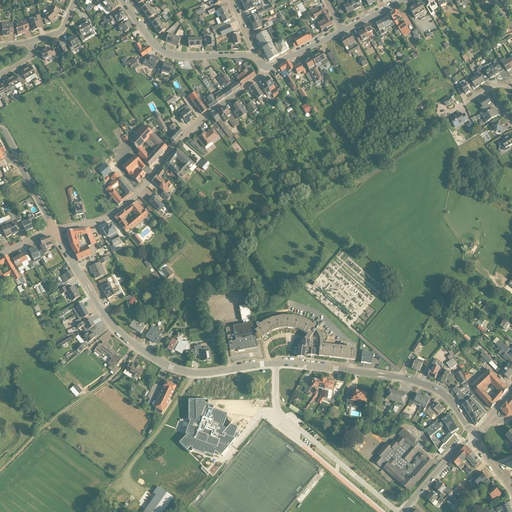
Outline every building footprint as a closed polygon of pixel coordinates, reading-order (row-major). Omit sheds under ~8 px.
[(104,8),(105,9),(111,3),(107,0),(103,0),(102,1),(101,0),(98,0),(94,5),(97,7),(101,11),(103,10),(104,8)] [(339,0),(336,0),(340,7),(343,5),(348,14),(354,11),(351,4),(349,1),(342,4),(339,0)] [(350,0),(349,1),(351,4),(354,11),(361,7),(356,0),(350,0)] [(429,6),(427,8),(431,16),(435,14),(431,8),(437,6),(435,2),(434,0),(427,0),(427,1),(429,6)] [(254,1),(243,6),(246,12),(254,8),(253,6),(255,4),(254,1)] [(109,14),(105,16),(107,19),(114,14),(112,12),(116,9),(111,3),(105,9),(109,14)] [(423,15),(426,13),(420,3),(409,9),(415,19),(419,17),(421,21),(425,18),(423,15)] [(85,10),(88,13),(93,6),(90,4),(85,10)] [(141,9),(145,14),(151,10),(147,5),(141,9)] [(44,15),(46,17),(44,19),(46,25),(50,24),(50,23),(51,22),(51,23),(54,20),(55,21),(58,18),(56,16),(57,15),(59,10),(51,7),(50,9),(44,15)] [(203,8),(199,10),(195,12),(197,16),(205,13),(203,8)] [(218,18),(227,14),(224,8),(218,11),(216,12),(214,9),(208,12),(209,15),(216,12),(218,18)] [(317,25),(321,31),(332,26),(323,9),(315,13),(313,10),(310,12),(314,18),(321,15),(324,21),(317,25)] [(155,15),(151,10),(145,14),(148,20),(155,15)] [(249,19),(252,25),(263,20),(261,21),(259,16),(266,13),(264,10),(257,13),(258,15),(256,16),(249,19)] [(107,19),(105,21),(101,24),(103,27),(110,22),(110,23),(114,21),(114,22),(115,24),(116,24),(118,23),(125,18),(123,14),(124,14),(122,11),(115,16),(114,14),(107,19)] [(265,29),(267,28),(273,26),(284,19),(279,12),(277,13),(279,18),(271,23),(271,22),(265,25),(263,20),(252,25),(254,31),(262,28),(262,27),(263,27),(265,29)] [(389,14),(396,24),(402,34),(404,37),(407,35),(405,32),(409,30),(403,21),(402,22),(403,23),(399,25),(397,21),(401,18),(398,12),(395,12),(389,14)] [(230,21),(227,14),(218,18),(221,24),(211,28),(213,32),(222,27),(221,24),(224,23),(230,21)] [(35,20),(30,21),(33,31),(40,29),(40,28),(43,27),(40,16),(35,17),(35,20)] [(386,28),(391,25),(388,18),(382,21),(385,28),(388,32),(386,28)] [(83,23),(84,25),(77,29),(82,37),(86,35),(87,37),(89,35),(90,35),(89,33),(93,31),(86,19),(83,23)] [(161,25),(158,19),(151,24),(155,29),(161,25)] [(18,36),(25,34),(24,31),(29,30),(27,21),(15,24),(17,30),(16,30),(18,36)] [(382,35),(388,32),(385,28),(382,21),(376,24),(380,32),(377,33),(380,40),(384,38),(382,35)] [(511,21),(501,26),(504,34),(511,30),(511,21)] [(126,25),(124,22),(117,27),(121,32),(123,31),(125,33),(131,28),(128,23),(126,25)] [(2,24),(2,26),(3,37),(10,36),(10,34),(14,33),(13,24),(2,24)] [(399,36),(402,34),(396,24),(393,26),(399,36)] [(165,30),(161,25),(155,29),(159,35),(165,30)] [(363,28),(374,47),(376,46),(373,40),(374,40),(370,33),(373,31),(369,25),(363,28)] [(273,26),(267,28),(268,29),(267,30),(273,40),(276,38),(277,39),(279,38),(273,26)] [(233,39),(234,45),(240,43),(238,33),(234,34),(232,29),(231,30),(229,27),(222,32),(222,33),(216,37),(220,43),(227,39),(225,36),(229,34),(230,36),(231,36),(232,39),(233,39)] [(302,34),(299,36),(303,44),(309,40),(312,38),(306,29),(301,32),(302,34)] [(371,42),(364,29),(361,31),(361,32),(358,34),(359,35),(356,37),(360,44),(362,43),(363,43),(364,44),(367,42),(368,43),(371,42)] [(206,45),(206,46),(213,46),(213,43),(214,43),(214,42),(213,42),(213,39),(208,39),(208,36),(208,33),(205,30),(201,33),(204,37),(204,45),(206,45)] [(412,32),(416,38),(421,36),(418,30),(412,32)] [(262,49),(269,61),(269,62),(278,56),(287,51),(282,42),(273,47),(265,32),(256,37),(263,49),(262,49)] [(294,48),(297,46),(297,47),(303,44),(299,36),(297,33),(294,35),(294,37),(292,38),(293,41),(291,42),(294,48)] [(165,42),(171,44),(174,37),(168,35),(165,42)] [(354,52),(359,49),(351,35),(346,38),(354,52)] [(68,47),(71,53),(81,47),(74,36),(68,40),(71,45),(68,47)] [(177,47),(180,39),(174,37),(171,44),(177,47)] [(354,52),(346,38),(341,41),(349,55),(352,53),(355,59),(358,58),(354,52)] [(68,47),(67,45),(65,47),(62,43),(56,47),(60,55),(67,51),(68,54),(71,53),(68,47)] [(143,51),(142,49),(138,44),(134,46),(139,53),(142,57),(151,51),(148,47),(143,51)] [(49,50),(48,50),(48,49),(47,49),(46,49),(40,52),(43,57),(42,57),(44,60),(48,58),(50,61),(57,58),(52,49),(49,50)] [(321,52),(319,54),(318,54),(317,54),(317,55),(316,56),(322,66),(328,63),(326,59),(326,60),(321,52)] [(331,52),(327,54),(332,64),(337,61),(331,52)] [(146,65),(153,70),(158,61),(152,56),(149,60),(146,58),(142,64),(145,66),(146,65)] [(313,56),(313,57),(311,59),(317,69),(319,67),(323,74),(326,72),(322,66),(316,56),(315,56),(314,56),(313,56)] [(363,67),(368,64),(364,57),(359,60),(363,67)] [(500,61),(502,64),(507,72),(511,69),(506,61),(505,58),(500,61)] [(309,59),(308,60),(307,60),(306,61),(304,62),(310,72),(309,73),(316,83),(322,79),(309,59)] [(139,67),(137,65),(138,64),(136,61),(128,65),(131,69),(133,68),(135,70),(139,67)] [(289,75),(290,75),(289,72),(294,69),(293,68),(289,62),(289,61),(283,65),(278,68),(281,72),(280,73),(283,78),(285,78),(285,77),(290,84),(293,89),(296,87),(297,87),(293,82),(289,75)] [(487,66),(489,69),(494,77),(499,74),(497,71),(501,69),(496,61),(492,63),(491,63),(487,66)] [(159,68),(157,74),(161,76),(162,72),(169,74),(172,65),(164,63),(162,69),(159,68)] [(243,72),(249,81),(255,76),(248,66),(245,63),(242,65),(246,70),(243,72)] [(303,70),(300,64),(293,68),(293,67),(293,68),(294,69),(289,72),(290,75),(295,71),(297,75),(302,72),(303,75),(306,73),(304,70),(303,70)] [(489,69),(487,66),(487,65),(483,68),(480,67),(479,68),(480,71),(484,77),(486,75),(490,80),(494,77),(489,69)] [(30,78),(30,77),(35,75),(37,77),(40,76),(36,70),(34,72),(31,67),(26,70),(30,78)] [(235,77),(241,86),(249,81),(243,72),(240,68),(237,70),(241,75),(239,76),(237,74),(236,74),(234,75),(234,76),(235,77)] [(481,78),(484,77),(480,71),(479,68),(476,70),(479,75),(475,78),(480,86),(485,83),(481,78)] [(26,70),(21,73),(23,77),(21,79),(24,85),(32,80),(30,77),(30,78),(26,70)] [(240,87),(235,81),(231,84),(224,74),(220,77),(221,77),(220,77),(227,86),(232,93),(235,91),(240,87)] [(16,89),(22,86),(24,85),(21,79),(18,81),(16,76),(10,79),(16,89)] [(220,92),(225,98),(228,96),(229,95),(232,93),(227,86),(220,77),(218,79),(223,86),(218,89),(220,91),(220,92)] [(263,81),(264,84),(265,84),(272,95),(273,98),(279,95),(279,96),(283,93),(280,88),(276,91),(268,78),(263,81)] [(475,89),(480,86),(475,78),(470,81),(468,78),(466,80),(469,85),(472,84),(475,89)] [(4,86),(9,94),(12,92),(11,92),(16,89),(10,79),(6,82),(7,84),(4,86)] [(205,79),(202,81),(209,93),(214,90),(209,84),(205,79)] [(463,81),(459,84),(461,87),(460,87),(465,95),(470,92),(467,87),(469,85),(466,80),(463,81)] [(249,89),(252,93),(257,100),(258,100),(260,103),(266,100),(263,96),(255,84),(249,89)] [(265,84),(264,84),(260,86),(267,97),(272,95),(265,84)] [(0,85),(0,95),(5,93),(6,95),(9,94),(4,86),(2,87),(0,85)] [(211,95),(217,104),(225,98),(220,92),(213,97),(212,95),(211,95)] [(197,108),(201,114),(207,111),(197,98),(194,93),(188,97),(192,102),(196,108),(197,108)] [(209,109),(213,106),(217,104),(211,95),(203,101),(209,109)] [(168,106),(175,101),(172,96),(165,101),(168,106)] [(446,107),(453,103),(449,97),(443,101),(446,107)] [(489,108),(488,105),(491,103),(487,97),(483,100),(483,99),(478,102),(482,107),(480,108),(482,112),(489,108)] [(248,113),(246,110),(240,102),(233,106),(237,111),(234,113),(239,120),(248,113)] [(247,106),(252,114),(258,110),(252,102),(247,106)] [(302,106),(305,114),(311,112),(308,104),(302,106)] [(222,110),(219,112),(222,116),(221,117),(225,123),(228,120),(234,128),(240,124),(236,119),(235,120),(227,109),(225,107),(224,108),(223,108),(222,109),(222,110)] [(489,108),(482,112),(479,114),(485,124),(498,116),(494,109),(490,111),(489,108)] [(192,117),(187,110),(180,115),(181,116),(178,118),(182,124),(185,122),(187,124),(191,122),(189,119),(192,117)] [(214,112),(211,115),(210,115),(211,116),(210,116),(216,123),(217,122),(230,138),(233,136),(232,134),(214,112)] [(455,128),(467,120),(464,115),(461,116),(460,114),(454,118),(453,117),(449,119),(455,128)] [(167,129),(163,123),(160,117),(155,119),(162,131),(167,129)] [(489,128),(491,131),(494,130),(496,133),(499,131),(500,134),(507,130),(505,127),(503,124),(502,125),(500,122),(489,128)] [(167,140),(171,144),(176,138),(177,138),(182,132),(179,129),(178,129),(174,124),(168,128),(172,132),(171,133),(172,135),(167,140)] [(152,134),(145,127),(136,136),(144,143),(148,139),(163,153),(164,154),(165,153),(164,152),(167,149),(162,144),(152,134)] [(205,133),(202,135),(198,138),(201,142),(201,143),(205,148),(219,137),(214,131),(211,133),(210,132),(206,135),(205,133)] [(149,167),(161,155),(162,155),(163,154),(162,153),(163,153),(148,139),(144,143),(136,136),(132,140),(129,136),(127,137),(129,140),(138,154),(137,155),(149,167)] [(511,140),(511,138),(511,139),(509,136),(497,143),(500,147),(502,147),(504,146),(506,151),(510,148),(509,147),(511,144),(511,142),(511,141),(511,140)] [(179,151),(173,158),(168,165),(183,181),(196,166),(179,151)] [(146,167),(135,155),(122,167),(132,179),(135,181),(138,184),(145,175),(140,170),(141,169),(142,170),(146,167)] [(199,166),(205,171),(211,165),(205,160),(201,165),(201,164),(199,166)] [(106,170),(108,167),(106,165),(97,174),(103,180),(109,173),(106,170)] [(214,169),(213,170),(222,178),(223,177),(214,169)] [(110,186),(111,187),(106,191),(118,206),(133,194),(118,175),(118,176),(116,173),(112,176),(113,178),(110,181),(113,184),(110,186)] [(257,173),(254,175),(261,183),(263,181),(257,173)] [(164,183),(156,176),(152,181),(164,191),(166,193),(170,189),(169,188),(172,185),(167,181),(164,183)] [(150,201),(149,202),(159,212),(164,207),(163,207),(165,205),(156,196),(154,198),(154,197),(153,198),(152,198),(150,201)] [(86,213),(83,201),(74,203),(75,210),(76,216),(83,214),(86,213)] [(114,218),(121,227),(126,233),(130,229),(131,230),(148,216),(144,211),(137,202),(114,218)] [(11,213),(10,210),(7,212),(11,220),(15,218),(14,217),(13,214),(11,213)] [(35,222),(31,215),(28,216),(27,218),(29,221),(25,223),(24,220),(21,222),(26,232),(32,228),(30,224),(35,222)] [(12,236),(18,233),(14,224),(13,224),(12,221),(11,222),(7,222),(6,222),(5,222),(12,235),(12,236)] [(12,235),(5,222),(0,224),(0,226),(2,229),(6,238),(12,235)] [(110,239),(113,245),(121,241),(118,235),(117,236),(116,234),(117,234),(112,225),(103,230),(107,238),(109,238),(110,239)] [(89,240),(93,238),(89,229),(83,229),(82,229),(73,231),(73,235),(76,235),(77,236),(87,235),(89,240)] [(70,246),(73,252),(80,249),(77,236),(76,235),(73,235),(73,231),(66,232),(70,246)] [(137,235),(132,239),(139,246),(143,242),(137,235)] [(46,247),(47,247),(52,245),(49,237),(40,241),(42,245),(40,246),(44,255),(45,255),(49,253),(46,247)] [(78,261),(91,256),(87,247),(80,250),(80,249),(73,252),(78,261)] [(45,257),(42,251),(38,252),(36,248),(30,251),(32,256),(31,256),(33,260),(40,257),(41,259),(45,257)] [(21,263),(22,263),(27,260),(24,254),(18,257),(21,263)] [(18,280),(18,281),(20,280),(16,272),(7,256),(0,260),(0,262),(2,266),(4,265),(8,271),(1,274),(2,276),(3,279),(6,277),(10,276),(11,278),(13,278),(16,282),(15,281),(18,280)] [(18,257),(12,260),(16,266),(18,269),(23,266),(22,263),(21,263),(18,257)] [(104,271),(101,265),(110,261),(108,257),(98,261),(99,263),(89,267),(91,271),(92,271),(96,279),(104,275),(102,272),(104,271)] [(172,275),(168,271),(169,270),(167,267),(162,272),(167,279),(172,275)] [(16,272),(20,280),(18,281),(19,281),(21,285),(21,286),(25,284),(22,279),(23,278),(19,270),(16,272)] [(70,271),(60,277),(64,284),(74,278),(70,271)] [(107,300),(115,295),(108,283),(100,287),(107,300)] [(68,289),(66,286),(59,291),(61,295),(66,292),(65,291),(68,289)] [(68,295),(72,301),(80,297),(74,287),(67,291),(69,294),(68,295)] [(76,308),(75,308),(78,314),(85,310),(82,304),(76,307),(76,308)] [(75,308),(74,305),(63,311),(65,314),(75,309),(75,308)] [(240,307),(242,324),(251,322),(249,306),(240,307)] [(82,323),(80,320),(88,315),(85,310),(78,314),(76,315),(71,318),(72,319),(77,317),(78,319),(75,321),(77,325),(82,323)] [(308,348),(309,341),(316,329),(318,328),(318,327),(318,326),(318,325),(317,324),(316,323),(315,323),(314,323),(313,324),(303,320),(293,317),(282,317),(272,319),(262,323),(259,325),(259,324),(258,324),(257,324),(256,324),(256,325),(256,326),(258,328),(255,331),(262,338),(265,336),(268,333),(272,331),(276,330),(279,329),(283,328),(288,328),(291,328),(295,329),(299,331),(303,333),(306,334),(302,340),(301,347),(298,347),(296,358),(304,358),(307,358),(307,356),(314,357),(314,356),(315,349),(308,348)] [(479,326),(486,332),(490,326),(486,323),(487,322),(484,320),(483,320),(481,318),(478,322),(482,325),(480,327),(479,326)] [(138,321),(134,319),(129,327),(133,329),(133,328),(136,330),(136,331),(140,334),(145,326),(140,323),(140,324),(137,322),(138,321)] [(91,320),(85,323),(84,322),(76,326),(78,329),(83,327),(85,330),(88,329),(88,330),(94,326),(91,320)] [(500,326),(502,328),(505,330),(510,324),(504,320),(500,326)] [(236,344),(229,345),(230,353),(238,352),(238,353),(257,351),(254,324),(227,328),(227,332),(234,332),(234,336),(231,336),(231,340),(235,339),(236,344)] [(454,325),(452,327),(467,341),(469,340),(454,325)] [(155,330),(152,327),(145,337),(154,343),(161,333),(158,331),(157,329),(155,330)] [(356,351),(352,350),(352,349),(350,348),(350,347),(350,346),(349,346),(348,346),(347,346),(347,347),(347,348),(325,345),(322,345),(322,342),(322,338),(321,335),(319,332),(316,329),(309,341),(308,348),(315,349),(314,356),(349,360),(355,361),(356,351)] [(76,350),(80,354),(88,347),(86,345),(88,343),(97,336),(94,333),(90,337),(87,334),(81,339),(84,343),(76,350)] [(59,343),(61,346),(71,340),(70,337),(59,343)] [(506,353),(506,354),(510,349),(496,338),(493,343),(506,353)] [(179,343),(172,339),(167,349),(174,353),(175,351),(182,355),(184,350),(189,349),(189,342),(183,342),(182,344),(179,343)] [(112,359),(115,355),(116,354),(109,349),(111,347),(106,344),(103,342),(101,346),(99,345),(94,352),(100,357),(103,353),(112,359)] [(417,350),(418,350),(421,345),(417,342),(412,351),(415,353),(417,350)] [(456,364),(458,363),(458,362),(458,361),(457,359),(456,359),(447,347),(445,348),(448,352),(451,356),(456,364)] [(203,350),(196,351),(196,355),(202,354),(202,355),(202,359),(203,359),(203,361),(207,361),(208,361),(210,361),(210,360),(211,360),(209,352),(209,348),(204,348),(204,350),(203,350)] [(372,354),(362,353),(361,363),(371,364),(372,354)] [(508,365),(506,367),(511,371),(511,363),(511,362),(511,360),(511,357),(506,354),(506,353),(502,357),(507,361),(506,363),(508,365)] [(112,359),(108,364),(114,368),(111,371),(115,374),(119,368),(116,366),(121,359),(115,355),(112,359)] [(457,365),(456,364),(451,356),(448,359),(449,361),(446,364),(450,369),(453,367),(453,368),(457,365)] [(491,362),(486,357),(486,358),(484,356),(482,357),(484,360),(489,364),(491,362)] [(424,362),(417,359),(412,369),(420,372),(424,362)] [(435,366),(438,361),(436,359),(430,367),(433,369),(431,372),(430,371),(428,376),(435,380),(437,375),(440,369),(435,366)] [(140,367),(137,365),(136,365),(135,366),(133,364),(132,366),(129,364),(125,370),(126,370),(123,374),(130,378),(132,374),(135,375),(134,376),(135,376),(134,377),(137,379),(143,370),(139,368),(140,367)] [(508,379),(511,374),(511,371),(506,367),(502,364),(497,370),(508,379)] [(444,375),(441,382),(448,386),(452,377),(449,375),(450,373),(446,372),(446,371),(444,370),(441,374),(444,375)] [(484,375),(503,395),(508,389),(489,370),(484,375)] [(457,387),(453,389),(458,397),(462,394),(464,397),(468,394),(470,393),(470,392),(466,381),(463,373),(461,371),(455,375),(463,387),(459,390),(457,387)] [(503,395),(484,375),(472,386),(475,392),(481,399),(490,409),(495,404),(498,401),(503,395)] [(318,389),(319,380),(312,379),(311,388),(314,389),(314,394),(317,394),(318,389)] [(320,398),(324,399),(324,398),(326,381),(322,380),(320,379),(320,380),(319,380),(318,389),(321,389),(320,398)] [(328,390),(332,391),(333,381),(326,381),(324,398),(324,399),(327,399),(328,390)] [(166,382),(163,387),(154,407),(163,412),(176,387),(172,385),(169,383),(169,384),(166,382)] [(82,392),(75,385),(70,390),(76,397),(82,392)] [(387,399),(392,401),(395,392),(389,390),(387,399)] [(367,393),(364,393),(352,391),(352,395),(352,399),(348,398),(347,406),(358,408),(359,402),(366,403),(367,393)] [(398,403),(401,394),(395,392),(392,401),(398,403)] [(469,399),(471,398),(473,395),(470,393),(468,394),(464,397),(462,394),(458,397),(463,405),(462,405),(472,420),(469,414),(475,411),(472,407),(471,405),(467,401),(469,399)] [(333,405),(336,400),(339,396),(336,394),(330,403),(333,405)] [(406,396),(401,394),(398,403),(403,405),(405,401),(406,401),(407,399),(406,398),(406,396)] [(418,394),(415,401),(421,404),(424,397),(418,394)] [(511,395),(500,409),(504,413),(511,407),(511,406),(511,395)] [(424,397),(421,404),(419,407),(425,409),(423,413),(425,414),(426,414),(429,409),(426,407),(430,399),(424,397)] [(472,407),(476,404),(471,398),(469,399),(467,401),(471,405),(472,407)] [(187,435),(179,443),(187,451),(190,447),(192,449),(191,450),(193,450),(193,451),(201,453),(204,455),(205,453),(213,456),(215,452),(217,453),(223,446),(226,443),(229,446),(235,439),(233,439),(237,428),(230,425),(228,427),(223,425),(226,418),(226,417),(227,415),(213,409),(214,407),(208,405),(204,404),(204,400),(195,400),(188,400),(188,420),(180,420),(180,421),(188,422),(188,425),(185,434),(187,435)] [(429,408),(429,409),(426,414),(430,418),(434,414),(437,418),(445,409),(439,404),(432,411),(429,408)] [(476,404),(472,407),(475,411),(476,413),(477,413),(481,409),(476,404)] [(291,405),(289,408),(297,413),(302,416),(304,413),(299,410),(291,405)] [(351,415),(361,415),(362,407),(359,407),(358,408),(351,408),(351,415)] [(486,414),(481,409),(477,413),(482,419),(486,414)] [(469,414),(472,420),(472,421),(477,417),(475,414),(476,413),(475,411),(469,414)] [(482,419),(477,413),(476,413),(475,414),(477,417),(472,421),(476,426),(482,419)] [(443,420),(447,427),(454,422),(450,416),(443,420)] [(436,422),(429,428),(425,431),(430,437),(441,428),(436,422)] [(458,429),(454,422),(447,427),(450,432),(442,441),(445,444),(453,435),(452,433),(458,429)] [(151,425),(146,433),(149,435),(155,427),(151,425)] [(382,469),(410,492),(416,484),(395,467),(398,463),(401,464),(403,461),(408,465),(418,452),(415,450),(418,447),(414,444),(418,440),(404,429),(399,436),(400,437),(396,442),(394,440),(390,446),(386,443),(377,455),(378,456),(373,462),(382,469)] [(460,452),(459,453),(467,460),(473,454),(466,446),(460,452)] [(417,483),(435,464),(422,452),(416,459),(422,464),(410,477),(417,483)] [(469,461),(467,460),(459,453),(451,461),(461,469),(469,461)] [(457,483),(451,489),(453,490),(457,487),(467,477),(471,472),(474,469),(481,463),(473,454),(467,460),(469,461),(465,465),(467,467),(465,470),(464,470),(466,471),(464,473),(465,475),(460,480),(457,483)] [(201,469),(207,476),(209,474),(202,467),(201,469)] [(477,476),(473,480),(478,486),(475,489),(478,492),(481,489),(486,485),(483,482),(487,478),(485,476),(483,474),(481,472),(478,475),(477,476)] [(435,489),(442,494),(444,491),(449,496),(453,491),(449,487),(447,489),(440,483),(435,489)] [(495,489),(493,488),(491,489),(490,487),(485,492),(487,495),(488,494),(490,497),(492,500),(493,499),(493,500),(495,497),(497,499),(499,496),(498,495),(500,493),(496,488),(495,489)] [(156,496),(144,511),(163,511),(173,498),(160,489),(156,496)] [(441,504),(442,502),(444,500),(439,496),(437,498),(432,493),(426,499),(432,504),(436,500),(441,504)] [(504,502),(496,507),(490,511),(511,511),(508,504),(506,505),(504,502)]
